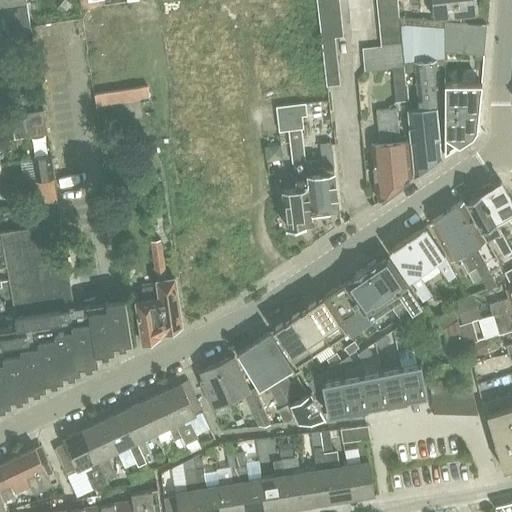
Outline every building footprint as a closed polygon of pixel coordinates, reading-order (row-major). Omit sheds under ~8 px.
[(0,0),(0,34),(31,30),(26,0),(0,0)] [(339,0),(318,2),(319,14),(341,11),(339,0)] [(381,0),(377,1),(378,11),(397,9),(396,0),(381,0)] [(432,0),(435,18),(474,14),(472,0),(432,0)] [(397,9),(378,11),(379,22),(398,20),(398,16),(397,9)] [(343,23),(341,11),(319,14),(320,25),(343,23)] [(401,42),(403,66),(403,72),(415,71),(419,107),(408,108),(415,173),(440,156),(435,106),(439,106),(436,69),(444,69),(444,51),(444,36),(444,33),(444,21),(398,16),(398,20),(399,31),(401,42)] [(379,22),(380,33),(399,31),(398,20),(379,22)] [(444,21),(444,33),(466,34),(467,24),(467,23),(444,21)] [(343,23),(320,25),(322,37),(324,63),(338,62),(335,36),(344,35),(343,23)] [(380,33),(381,44),(401,42),(399,31),(380,33)] [(444,36),(444,51),(465,53),(466,34),(444,33),(444,36)] [(381,44),(362,46),(365,69),(392,67),(403,66),(401,42),(381,44)] [(37,69),(34,52),(11,55),(14,72),(37,69)] [(446,81),(446,110),(480,110),(483,81),(476,81),(476,82),(465,82),(465,81),(457,81),(457,82),(453,82),(453,81),(446,81)] [(148,84),(94,92),(96,105),(141,99),(140,94),(150,92),(148,84)] [(277,121),(301,118),(308,117),(306,104),(276,108),(277,121)] [(397,107),(387,108),(395,184),(396,187),(412,175),(408,139),(400,139),(397,107)] [(395,184),(387,108),(377,109),(380,142),(371,143),(375,188),(381,199),(396,187),(395,184)] [(23,113),(27,136),(47,132),(44,110),(23,113)] [(446,110),(446,153),(474,134),(478,127),(480,110),(446,110)] [(278,133),(292,131),(303,130),(301,118),(277,121),(278,133)] [(305,155),(303,130),(292,131),(294,156),(305,155)] [(306,161),(307,174),(312,214),(329,212),(328,207),(337,206),(333,166),(328,166),(328,160),(331,160),(329,142),(320,143),(321,159),(306,160),(306,161)] [(38,178),(54,175),(51,154),(34,156),(38,178)] [(313,220),(312,214),(307,174),(306,161),(295,162),(298,188),(283,190),(287,225),(289,227),(294,228),(301,227),(305,223),(305,220),(313,220)] [(32,203),(38,202),(56,199),(53,176),(38,178),(29,179),(32,203)] [(482,191),(480,193),(496,221),(509,215),(511,221),(511,199),(502,180),(492,186),(490,185),(483,188),(482,191)] [(470,199),(467,200),(487,238),(492,235),(503,256),(511,251),(496,221),(480,193),(477,194),(476,193),(470,196),(470,199)] [(463,201),(447,212),(481,278),(482,278),(486,287),(496,284),(475,244),(484,240),(463,201)] [(481,278),(447,212),(432,222),(452,258),(458,254),(468,271),(473,282),(481,278)] [(11,297),(15,326),(0,328),(0,406),(12,405),(11,400),(29,397),(29,392),(47,389),(46,384),(64,381),(63,375),(81,373),(81,367),(99,364),(97,354),(115,351),(114,346),(132,343),(125,297),(74,305),(61,222),(0,232),(5,265),(6,265),(9,279),(11,297)] [(425,226),(407,238),(426,268),(435,262),(448,280),(455,276),(425,226)] [(152,239),(154,253),(162,251),(160,237),(152,239)] [(422,300),(431,293),(419,273),(426,268),(407,238),(389,250),(422,300)] [(158,281),(165,330),(170,328),(173,329),(179,326),(180,323),(181,323),(174,275),(166,276),(162,251),(154,253),(158,281)] [(368,268),(366,269),(392,308),(403,300),(411,312),(421,306),(387,256),(379,261),(379,260),(376,261),(375,259),(366,265),(368,268)] [(507,280),(511,278),(511,267),(503,271),(507,280)] [(345,280),(344,281),(372,322),(392,308),(366,269),(364,271),(361,269),(357,272),(356,275),(353,276),(354,278),(347,282),(345,280)] [(0,298),(3,298),(11,297),(9,279),(0,280),(1,285),(0,285),(0,298)] [(153,336),(157,338),(163,335),(164,331),(165,330),(158,281),(143,283),(145,297),(137,298),(143,341),(153,336)] [(324,295),(348,330),(351,335),(372,322),(344,281),(323,294),(324,295)] [(511,287),(507,289),(509,297),(511,301),(495,306),(497,314),(511,309),(511,287)] [(348,330),(324,295),(322,296),(323,296),(318,299),(317,299),(307,306),(330,341),(348,330)] [(459,322),(474,319),(469,296),(454,299),(459,322)] [(290,317),(313,353),(330,341),(307,306),(306,306),(306,307),(301,310),(290,317)] [(455,306),(435,319),(442,329),(444,328),(446,340),(448,354),(464,351),(455,306)] [(511,309),(497,314),(493,316),(498,335),(511,330),(511,309)] [(313,353),(290,317),(289,317),(289,318),(284,321),(273,328),(296,364),(313,353)] [(462,336),(474,334),(472,322),(460,325),(462,336)] [(399,325),(393,329),(395,338),(406,336),(399,325)] [(270,330),(254,341),(288,397),(297,391),(285,373),(294,367),(270,330)] [(385,334),(375,341),(380,347),(390,340),(385,334)] [(488,351),(485,339),(469,343),(472,355),(488,351)] [(355,340),(344,347),(348,354),(359,348),(355,340)] [(279,403),(288,397),(254,341),(237,352),(261,388),(267,384),(279,403)] [(367,346),(358,353),(362,360),(372,353),(367,346)] [(337,352),(326,359),(331,366),(341,359),(337,352)] [(235,354),(217,362),(233,396),(245,391),(260,424),(271,422),(255,387),(251,389),(235,354)] [(349,354),(339,361),(343,368),(353,361),(349,354)] [(233,396),(217,362),(202,370),(205,376),(199,379),(212,406),(222,401),(233,396)] [(421,362),(400,366),(407,399),(408,399),(408,398),(418,396),(427,395),(421,362)] [(400,366),(381,370),(387,402),(389,402),(399,400),(407,399),(400,366)] [(381,370),(361,374),(368,407),(370,406),(380,404),(387,402),(381,370)] [(361,374),(342,377),(348,410),(349,410),(368,407),(361,374)] [(314,377),(308,381),(313,392),(319,388),(318,384),(314,377)] [(342,377),(322,381),(328,414),(348,410),(342,377)] [(183,383),(163,392),(184,436),(187,444),(195,440),(198,439),(200,438),(198,432),(193,422),(187,424),(185,420),(197,415),(183,383)] [(432,413),(447,414),(444,385),(429,385),(432,413)] [(460,385),(444,385),(447,414),(463,414),(460,385)] [(463,414),(478,415),(471,385),(460,385),(463,414)] [(312,391),(290,402),(298,420),(325,417),(312,391)] [(176,440),(184,436),(163,392),(144,401),(157,432),(170,427),(176,440)] [(144,401),(123,410),(144,455),(152,451),(146,438),(157,432),(144,401)] [(284,421),(298,420),(290,402),(277,407),(284,421)] [(511,405),(487,413),(504,469),(511,466),(511,405)] [(123,410),(104,419),(118,450),(130,445),(140,466),(147,462),(144,455),(123,410)] [(104,419),(84,428),(105,473),(108,479),(115,475),(106,456),(118,450),(104,419)] [(343,441),(370,437),(368,425),(341,429),(343,441)] [(55,448),(67,475),(78,470),(78,469),(89,464),(90,467),(85,470),(94,488),(109,482),(108,479),(105,473),(84,428),(63,437),(66,442),(55,448)] [(332,447),(330,430),(321,431),(323,446),(323,448),(332,447)] [(195,440),(187,444),(190,451),(197,448),(202,446),(198,439),(195,440)] [(235,467),(238,466),(245,511),(259,511),(267,511),(262,477),(249,479),(247,465),(245,450),(236,451),(235,439),(231,439),(235,467)] [(51,464),(42,444),(0,463),(0,511),(8,511),(8,508),(3,498),(30,485),(33,492),(58,480),(53,469),(47,471),(45,466),(51,464)] [(318,469),(305,471),(310,504),(331,501),(324,451),(323,448),(323,446),(314,447),(318,469)] [(353,498),(375,495),(367,446),(358,447),(360,461),(347,463),(353,498)] [(353,498),(347,463),(334,465),(334,462),(338,461),(337,449),(332,450),(324,451),(331,501),(353,498)] [(193,456),(196,473),(201,511),(223,511),(219,484),(206,486),(204,472),(201,452),(193,456)] [(186,485),(189,484),(190,488),(176,490),(177,494),(164,496),(166,511),(201,511),(196,473),(193,456),(182,461),(183,467),(186,485)] [(297,457),(281,460),(288,508),(310,504),(305,471),(299,471),(297,457)] [(262,477),(267,511),(288,508),(281,460),(273,461),(275,476),(262,477)] [(219,484),(223,511),(245,511),(238,466),(235,467),(230,467),(232,482),(219,484)] [(131,493),(132,499),(133,511),(161,511),(158,489),(131,493)] [(102,510),(102,511),(133,511),(132,499),(101,504),(102,510)] [(511,511),(511,503),(496,506),(496,509),(500,511),(511,511)]
